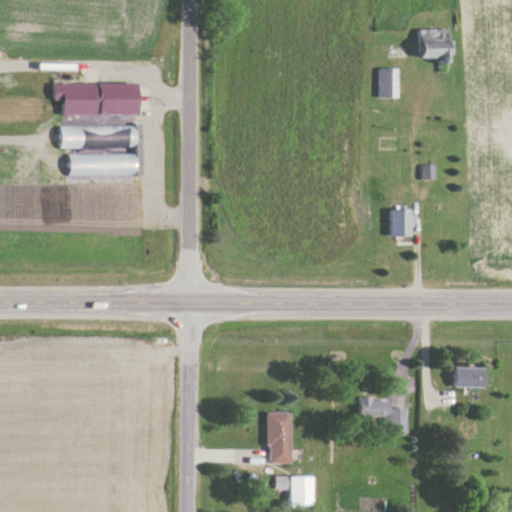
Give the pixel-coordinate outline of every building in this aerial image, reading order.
[(419,29),(419,59),(453,59),(453,29),(419,29)] [(378,98),(400,98),(400,68),(378,68),(378,98)] [(65,177),(87,176),(87,168),(109,167),(114,163),(113,153),(131,153),(130,116),(141,115),(140,83),(54,85),(54,101),(64,101),(64,116),(100,115),(88,125),(76,125),(82,132),(82,149),(75,155),(71,151),(76,147),(70,138),(64,139),(64,144),(68,149),(68,160),(65,163),(65,177)] [(419,182),(431,182),(431,169),(419,169),(419,182)] [(387,214),(387,240),(410,240),(410,214),(387,214)] [(450,390),(483,390),(483,372),(450,372),(450,390)] [(405,412),(387,412),(388,402),(356,402),(355,431),(405,433),(405,412)] [(290,467),(290,416),(266,416),(266,467),(290,467)] [(311,480),(287,480),(287,509),(311,509),(311,480)]
